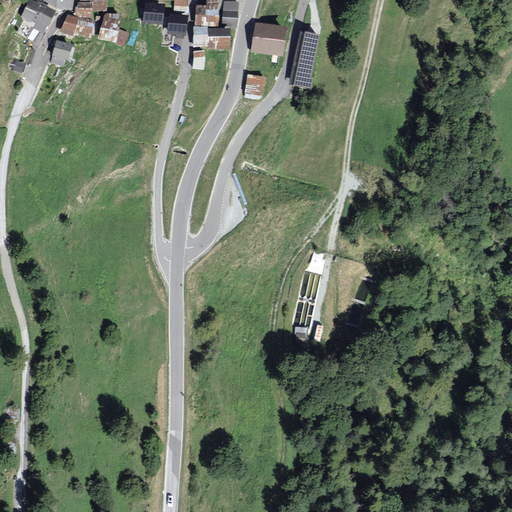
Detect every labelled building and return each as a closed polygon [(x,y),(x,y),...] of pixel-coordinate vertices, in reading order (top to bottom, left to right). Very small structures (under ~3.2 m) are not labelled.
[(47,8),(34,0),(23,19),(35,27),(47,8)] [(69,0),(38,0),(39,2),(51,10),(67,11),(69,0)] [(107,0),(80,0),(93,0),(93,10),(107,10),(107,0)] [(189,0),(174,0),(173,10),(189,12),(189,0)] [(92,3),(77,2),(76,17),(91,17),(92,3)] [(241,5),(226,3),(224,29),(238,31),(241,5)] [(168,7),(147,6),(146,27),(166,28),(168,7)] [(48,9),(35,30),(46,37),(58,15),(48,9)] [(222,10),(198,9),(197,28),(221,30),(222,10)] [(186,15),(170,13),(168,33),(184,35),(186,15)] [(133,23),(107,16),(99,42),(125,49),(133,23)] [(97,24),(69,17),(62,34),(93,41),(97,24)] [(291,31),(257,26),(253,55),(286,61),(291,31)] [(233,33),(195,30),(194,50),(231,54),(233,33)] [(323,39),(303,35),(292,87),(312,91),(323,39)] [(74,47),(58,43),(54,59),(70,63),(74,47)] [(207,55),(195,54),(194,72),(206,73),(207,55)] [(268,80),(249,77),(246,100),(265,102),(268,80)]
